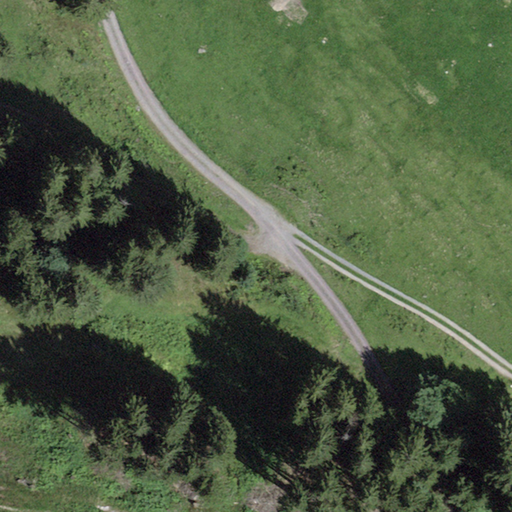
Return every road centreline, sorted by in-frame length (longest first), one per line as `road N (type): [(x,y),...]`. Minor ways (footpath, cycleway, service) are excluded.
road 1 (track): [(0,110),(59,132),(241,245),(290,235)]
road 2 (track): [(463,511),(388,380),(290,235)]
road 3 (track): [(101,0),(152,108),(290,235)]
road 4 (track): [(290,235),(511,376)]
